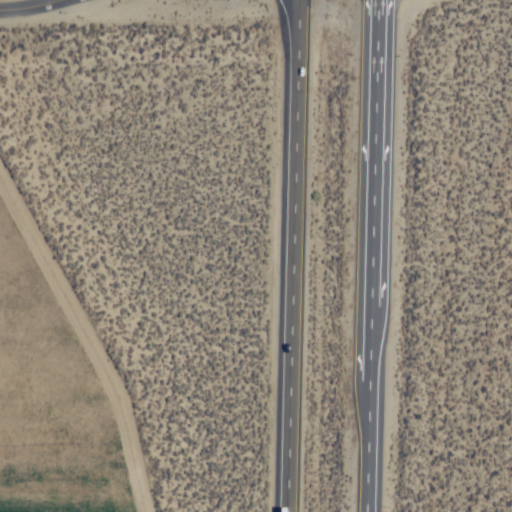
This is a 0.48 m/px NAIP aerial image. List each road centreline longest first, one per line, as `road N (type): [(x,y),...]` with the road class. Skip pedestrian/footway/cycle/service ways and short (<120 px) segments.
road 1 (trunk): [(300,0),(288,511)]
road 2 (trunk): [(370,298),(378,0)]
road 3 (trunk): [(365,511),(367,376)]
